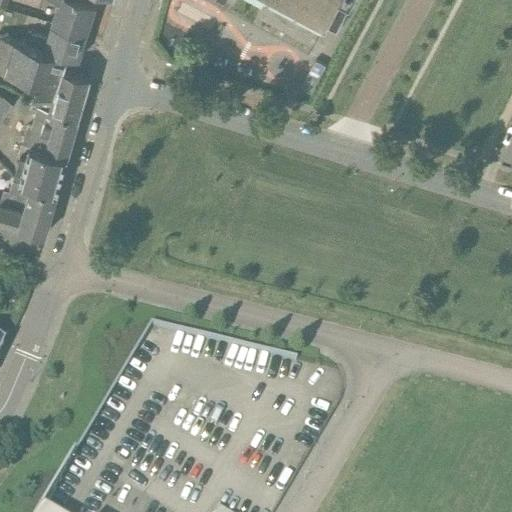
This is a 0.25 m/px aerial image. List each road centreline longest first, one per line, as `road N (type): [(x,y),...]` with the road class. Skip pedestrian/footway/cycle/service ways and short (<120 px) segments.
road 1 (residential): [(296,511),(394,349),(63,263)]
road 2 (residential): [(511,202),(118,86)]
road 3 (residential): [(63,263),(118,86)]
road 4 (residential): [(0,411),(63,263)]
